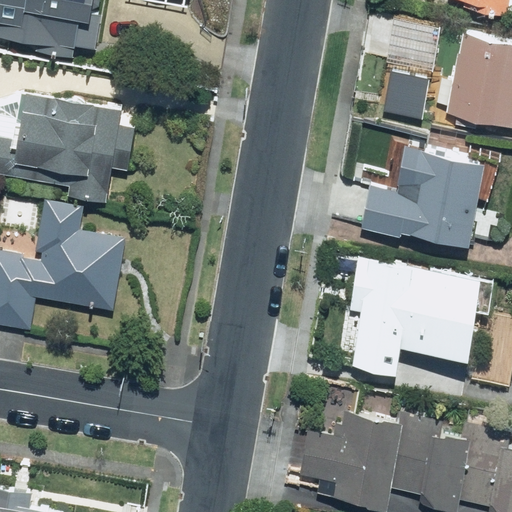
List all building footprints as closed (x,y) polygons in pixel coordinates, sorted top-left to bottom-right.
[(90,0),(0,0),(0,34),(57,43),(56,52),(75,54),(76,45),(95,48),(99,26),(87,24),(90,0)] [(481,0),(481,7),(507,12),(509,0),(481,0)] [(511,121),(511,39),(461,31),(448,112),(511,121)] [(130,167),(134,125),(120,123),(123,104),(24,93),(19,138),(0,136),(0,172),(70,181),(69,194),(109,198),(113,165),(130,167)] [(470,246),(488,154),(398,136),(390,179),(372,175),(362,225),(470,246)] [(111,305),(122,234),(79,227),(82,209),(43,203),(34,258),(0,252),(0,319),(30,325),(35,293),(111,305)] [(477,274),(356,253),(347,306),(362,308),(354,359),(395,365),(399,343),(464,354),(477,274)] [(388,504),(390,488),(420,492),(419,501),(457,505),(458,499),(492,503),(492,509),(511,511),(511,427),(462,422),(461,430),(401,423),(402,415),(341,407),(338,428),(306,424),(300,476),(332,479),(330,497),(388,504)] [(0,511),(64,511),(65,506),(29,503),(31,483),(0,480),(0,511)] [(120,482),(95,481),(95,501),(119,502),(120,482)]
